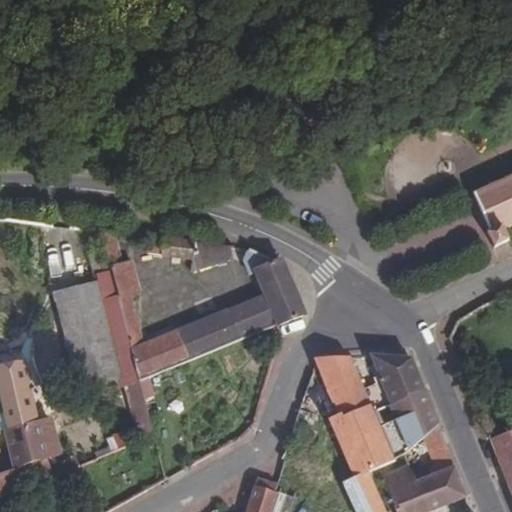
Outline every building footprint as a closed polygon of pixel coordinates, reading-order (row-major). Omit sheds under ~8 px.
[(511,178),(473,195),(491,236),(487,237),(492,250),(509,243),(504,230),(511,226),(511,178)] [(342,238),(331,233),(326,243),(336,248),(342,238)] [(231,259),(231,248),(148,238),(147,255),(193,261),(193,270),(231,259)] [(110,273),(137,381),(155,374),(275,325),(276,329),(284,326),(306,317),(284,266),(247,251),(243,262),(249,275),(253,274),(263,297),(144,350),(131,298),(139,296),(130,263),(109,269),(110,273)] [(110,273),(109,269),(105,253),(88,257),(93,277),(110,273)] [(99,285),(55,296),(76,389),(120,380),(99,285)] [(370,409),(386,403),(368,359),(363,358),(356,358),(355,358),(349,359),(370,409)] [(392,462),(370,409),(349,359),(315,361),(364,474),(368,474),(392,462)] [(386,403),(421,389),(410,361),(390,360),(368,359),(386,403)] [(17,471),(47,461),(23,365),(0,370),(0,390),(10,433),(8,433),(17,471)] [(386,403),(407,453),(437,429),(421,389),(386,403)] [(151,415),(168,409),(161,391),(145,396),(151,415)] [(438,474),(452,469),(437,429),(407,453),(405,455),(409,466),(428,453),(438,474)] [(511,432),(491,441),(490,442),(511,495),(511,432)] [(17,471),(0,476),(0,500),(52,479),(52,477),(47,461),(17,471)] [(434,511),(465,500),(452,469),(438,474),(415,484),(409,466),(371,481),(383,511),(434,511)] [(254,488),(245,511),(272,511),(278,496),(273,494),(276,485),(257,479),(254,488)] [(369,511),(383,511),(371,481),(359,486),(369,511)]
